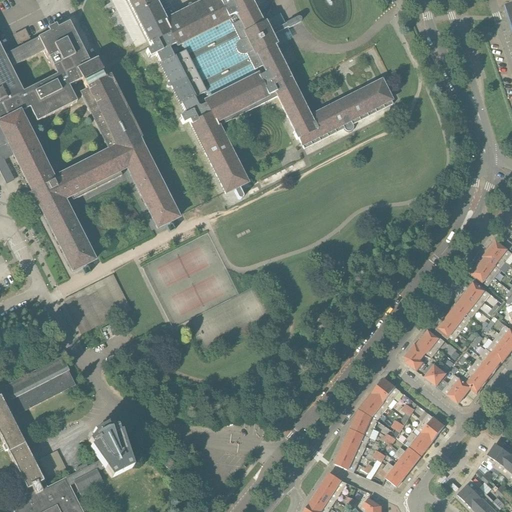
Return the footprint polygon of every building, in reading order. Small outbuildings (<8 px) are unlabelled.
[(254,10),(251,3),(251,2),(250,0),(208,0),(165,22),(153,0),(127,0),(152,49),(146,52),(149,59),(155,56),(185,115),(179,118),(183,125),(189,122),(224,192),(225,195),(231,192),(231,191),(233,190),(237,199),(238,199),(238,200),(239,200),(240,200),(241,200),(242,199),(243,199),(243,198),(243,197),(243,196),(238,188),(241,187),(246,184),(242,175),(218,128),(277,98),(295,133),(293,134),(297,141),(299,140),(302,146),(304,150),(344,129),(345,131),(347,132),(349,132),(351,132),(353,130),(353,128),(353,127),(352,125),(391,106),(393,105),(391,101),(385,88),(387,87),(383,80),(370,87),(365,90),(309,118),(289,79),(290,79),(285,70),(273,47),(275,46),(276,48),(285,43),(293,39),(288,29),(289,29),(300,23),(301,22),(301,21),(301,20),(301,19),(300,18),(299,18),(298,18),(297,18),(286,24),(281,14),(273,18),(264,23),(264,25),(262,26),(254,10)] [(0,163),(14,156),(33,193),(26,196),(29,203),(36,199),(73,272),(95,261),(64,201),(71,198),(73,202),(122,177),(120,173),(127,170),(157,229),(178,219),(151,166),(138,140),(140,139),(109,78),(106,80),(95,58),(94,57),(88,60),(69,23),(58,29),(56,25),(48,29),(49,33),(32,42),(25,30),(13,36),(19,48),(5,56),(0,47),(0,163)] [(490,250),(506,263),(511,254),(508,252),(508,251),(496,242),(490,250)] [(500,271),(506,263),(490,250),(483,258),(484,259),(500,271)] [(501,271),(500,271),(484,259),(478,267),(494,279),(501,271)] [(488,287),(494,279),(478,267),(472,275),(483,284),(488,287)] [(113,275),(63,299),(81,335),(131,310),(113,275)] [(468,291),(484,303),(490,296),(486,292),(474,283),(468,291)] [(478,311),(484,303),(468,291),(462,298),(478,311)] [(472,319),(478,311),(462,298),(456,307),(472,319)] [(465,327),(472,319),(456,307),(449,314),(465,327)] [(459,335),(465,327),(449,314),(443,322),(459,335)] [(488,326),(491,329),(497,322),(493,319),(489,325),(488,326)] [(453,343),(459,335),(443,322),(437,330),(449,340),(453,343)] [(511,345),(511,331),(510,330),(510,331),(505,327),(499,336),(511,345)] [(422,338),(438,351),(445,343),(440,339),(428,330),(422,338)] [(509,356),(511,351),(511,345),(499,336),(493,343),(509,356)] [(432,359),(438,351),(422,338),(416,346),(426,354),(432,359)] [(503,364),(509,356),(493,343),(487,351),(502,363),(503,364)] [(410,353),(423,363),(425,360),(423,358),(426,354),(416,346),(415,345),(410,353)] [(502,363),(487,351),(486,350),(480,358),(496,370),(502,363)] [(424,364),(423,363),(410,353),(405,358),(406,364),(417,373),(420,368),(422,369),(425,365),(424,364)] [(460,356),(456,353),(451,358),(456,361),(460,356)] [(19,415),(33,408),(75,387),(68,372),(69,372),(62,358),(4,387),(11,401),(12,401),(19,415)] [(490,378),(496,370),(480,358),(474,365),(490,378)] [(425,378),(430,382),(440,369),(435,365),(434,366),(435,366),(431,371),(427,376),(425,378)] [(483,386),(490,378),(474,365),(467,373),(483,386)] [(430,382),(436,388),(442,380),(447,375),(440,369),(430,382)] [(477,394),(483,386),(467,373),(462,381),(471,389),(477,394)] [(464,397),(471,389),(462,381),(460,379),(459,380),(455,376),(448,384),(464,397)] [(394,400),(400,393),(401,392),(384,379),(378,387),(394,400)] [(458,405),(464,397),(448,384),(442,392),(458,405)] [(389,407),(394,400),(378,387),(372,394),(373,394),(389,407)] [(0,392),(0,437),(27,491),(30,498),(7,510),(7,511),(81,511),(69,486),(74,484),(80,496),(103,484),(97,472),(104,468),(112,479),(133,468),(130,459),(127,460),(119,434),(117,428),(107,428),(94,435),(89,443),(92,447),(102,461),(66,479),(47,489),(43,482),(44,482),(0,397),(0,396),(0,395),(1,395),(0,392)] [(383,415),(389,407),(373,394),(367,402),(383,415)] [(377,422),(383,415),(367,402),(359,411),(377,422)] [(373,430),(377,422),(359,411),(355,422),(373,430)] [(438,435),(445,428),(428,415),(422,423),(438,435)] [(351,431),(369,439),(373,430),(355,422),(351,431)] [(433,443),(438,435),(422,423),(416,430),(422,434),(433,443)] [(347,439),(366,447),(369,439),(351,431),(347,439)] [(426,451),(433,443),(422,434),(421,434),(418,438),(412,434),(409,437),(426,451)] [(421,458),(426,451),(409,437),(407,440),(412,445),(409,449),(421,458)] [(343,447),(362,456),(366,447),(347,439),(343,447)] [(484,462),(492,468),(504,451),(495,445),(484,462)] [(339,456),(358,465),(362,456),(343,447),(339,456)] [(414,466),(421,458),(409,449),(406,453),(400,449),(398,452),(414,466)] [(492,468),(501,474),(511,460),(511,456),(504,451),(492,468)] [(408,473),(414,466),(398,452),(394,456),(400,460),(397,464),(408,473)] [(335,465),(354,474),(358,465),(339,456),(335,465)] [(164,466),(169,471),(175,465),(170,460),(164,466)] [(511,460),(501,474),(507,479),(511,473),(511,460)] [(403,481),(408,473),(397,464),(394,468),(389,464),(386,467),(403,481)] [(397,488),(403,481),(386,467),(383,470),(380,475),(385,479),(397,488)] [(341,494),(347,486),(330,474),(324,483),(341,494)] [(458,496),(465,503),(480,489),(472,481),(468,486),(458,496)] [(336,502),(341,494),(324,483),(319,491),(336,502)] [(465,503),(472,510),(487,496),(480,489),(465,503)] [(331,510),(336,502),(319,491),(314,498),(331,510)] [(472,510),(474,511),(484,511),(494,503),(487,496),(472,510)] [(329,511),(331,510),(314,498),(308,507),(316,511),(329,511)] [(366,511),(381,511),(381,508),(368,500),(362,509),(366,511)] [(498,511),(501,510),(494,503),(484,511),(498,511)]
